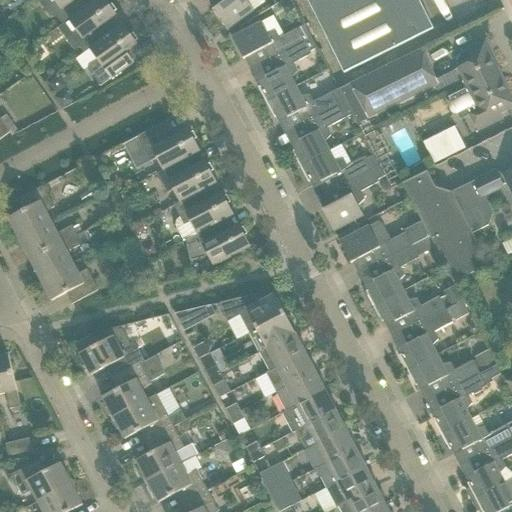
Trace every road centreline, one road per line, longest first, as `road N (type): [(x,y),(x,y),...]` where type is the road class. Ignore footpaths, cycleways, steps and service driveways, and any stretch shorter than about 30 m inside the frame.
road 1 (residential): [(436,511),(200,65)]
road 2 (residential): [(0,172),(200,65)]
road 3 (residential): [(125,511),(16,314)]
